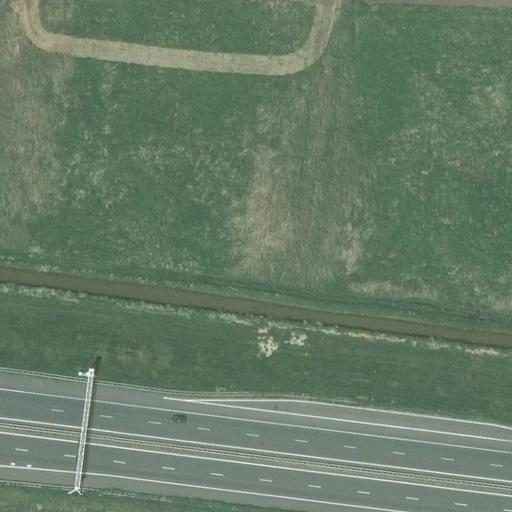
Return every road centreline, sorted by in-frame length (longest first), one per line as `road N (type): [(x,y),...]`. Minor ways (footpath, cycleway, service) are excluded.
road 1 (motorway): [(511,460),(0,396)]
road 2 (motorway): [(0,449),(478,511)]
